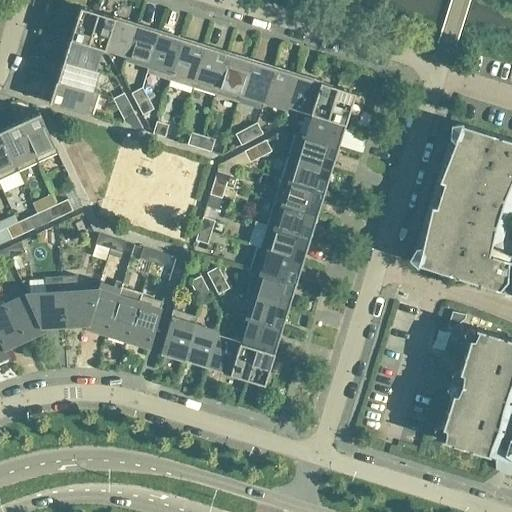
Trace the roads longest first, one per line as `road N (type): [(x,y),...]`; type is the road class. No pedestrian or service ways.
road 1 (residential): [(316,456),(436,75)]
road 2 (residential): [(0,415),(64,396),(117,396),(316,456)]
road 3 (secondary): [(302,509),(156,463),(66,461),(0,477)]
road 4 (residential): [(222,0),(411,57),(436,75)]
road 5 (residential): [(488,511),(316,456)]
road 6 (secondary): [(13,511),(104,495),(173,511)]
